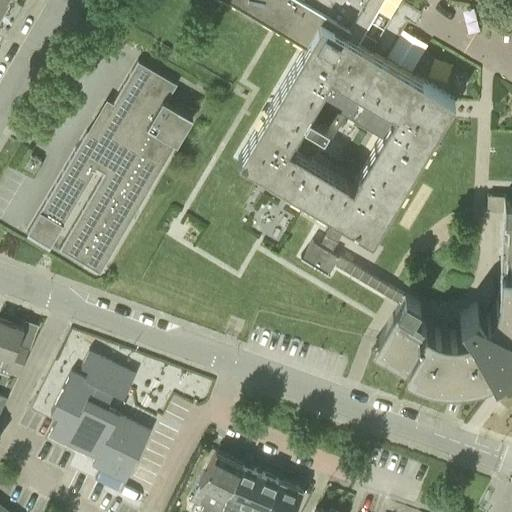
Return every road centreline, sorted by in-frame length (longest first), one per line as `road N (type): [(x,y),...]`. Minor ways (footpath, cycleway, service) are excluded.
road 1 (residential): [(511,466),(237,364)]
road 2 (residential): [(86,511),(20,454),(12,436),(13,415),(66,303)]
road 3 (residential): [(215,409),(229,423),(403,491)]
road 4 (residential): [(237,364),(66,303)]
road 5 (residential): [(0,108),(66,0)]
road 6 (residential): [(148,511),(193,427),(215,409)]
